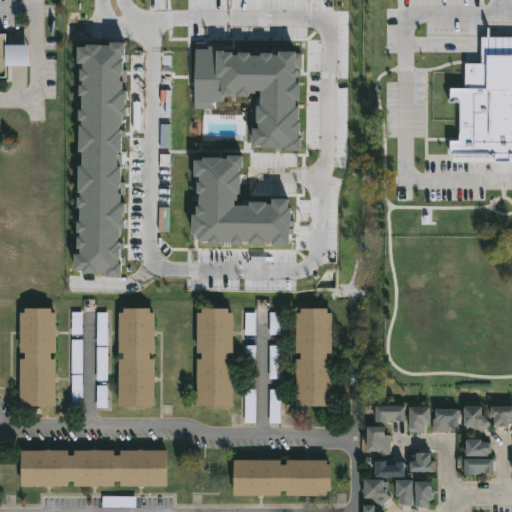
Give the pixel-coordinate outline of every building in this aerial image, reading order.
[(10,36),(10,42),(34,43),(34,64),(8,64),(8,77),(0,76),(0,32),(10,33),(10,36)] [(51,308),(51,311),(55,312),(55,353),(51,352),(51,358),(56,358),(55,407),(19,406),(20,358),(24,358),(24,352),(19,352),(20,312),(24,312),(24,307),(51,308)] [(150,307),(150,311),(155,311),(154,353),(151,353),(151,358),(155,358),(154,406),(118,406),(119,359),(123,359),(123,353),(119,352),(119,312),(123,312),(123,307),(150,307)] [(229,308),(229,312),(233,312),(233,353),(228,353),(228,359),(233,359),(233,406),(197,406),(197,359),(202,359),(202,353),(197,353),(197,312),(202,312),(202,308),(229,308)] [(327,308),(327,312),(332,312),(332,352),(328,352),(327,358),(333,359),(332,406),(296,406),(296,358),(301,358),(301,353),(296,353),(297,312),(301,312),(301,308),(327,308)] [(97,380),(107,380),(107,313),(97,313),(97,380)] [(79,375),(79,342),(72,342),(72,405),(81,405),(81,375),(79,375)] [(408,406),(408,421),(378,422),(379,405),(408,406)] [(489,425),(478,436),(472,431),(466,431),(467,426),(465,426),(465,405),(483,406),(483,414),(491,423),(489,425)] [(511,406),(511,424),(509,424),(509,427),(494,427),(495,417),(491,417),(491,406),(511,406)] [(413,432),(411,432),(412,407),(433,407),(433,422),(427,429),(427,432),(413,432)] [(461,409),(461,427),(452,427),(452,423),(450,423),(449,431),(435,431),(434,419),(438,419),(438,409),(461,409)] [(392,450),(392,454),(387,455),(380,455),(378,454),(378,452),(370,452),(371,427),(392,427),(392,450)] [(485,439),(485,442),(493,442),(493,456),(465,456),(465,447),(470,447),(470,439),(485,439)] [(168,450),(167,486),(120,486),(120,481),(115,481),(115,486),(74,486),(74,481),(69,481),(69,486),(21,486),(21,450),(68,450),(68,455),(74,455),(74,450),(115,450),(115,455),(121,455),(121,450),(168,450)] [(434,453),(434,461),(437,461),(437,472),(412,472),(412,455),(420,455),(420,452),(434,453)] [(328,459),(328,465),(332,465),(332,491),(327,491),(327,496),(287,496),(287,491),(282,491),(282,496),(234,495),(235,460),(282,460),(282,465),(288,465),(288,459),(328,459)] [(494,459),(494,474),(486,474),(486,470),(476,470),(476,474),(465,474),(465,459),(494,459)] [(389,461),(389,466),(399,466),(399,462),(408,462),(408,477),(378,477),(378,461),(389,461)] [(387,480),(387,482),(391,482),(391,488),(389,491),(392,496),(383,506),(376,498),(367,498),(367,480),(387,480)] [(416,480),(416,504),(400,504),(400,498),(402,499),(402,496),(400,496),(400,480),(416,480)] [(427,507),(419,507),(419,481),(436,482),(436,500),(434,500),(434,507),(427,507)]
